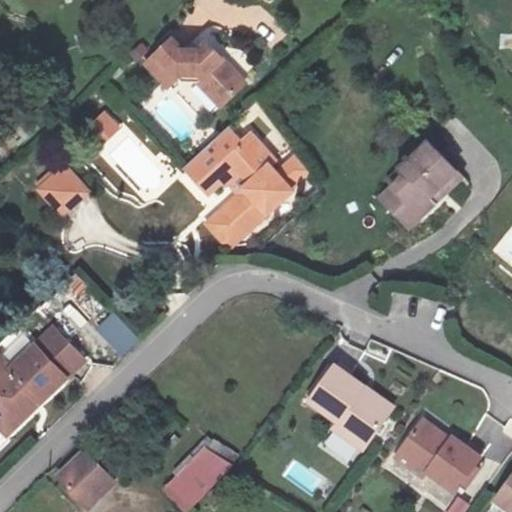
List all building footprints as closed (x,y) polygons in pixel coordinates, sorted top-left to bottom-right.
[(156,39),(150,30),(123,56),(146,82),(159,71),(164,67),(187,78),(214,108),(233,90),(183,39),(173,46),(156,39)] [(164,67),(159,71),(179,85),(206,115),(214,108),(187,78),(164,67)] [(118,127),(102,110),(80,131),(98,147),(118,127)] [(419,157),(451,192),(463,181),(454,171),(488,143),(457,110),(426,139),(432,146),(419,157)] [(139,127),(133,132),(156,156),(162,151),(139,127)] [(261,128),(227,158),(248,182),(241,189),(214,214),(237,239),(293,188),(274,166),(284,156),(261,128)] [(496,152),(488,143),(454,171),(463,181),(496,152)] [(436,205),(451,192),(419,157),(403,171),(436,205)] [(248,182),(227,158),(221,163),(241,189),(248,182)] [(91,195),(67,163),(34,190),(65,220),(91,195)] [(0,420),(3,423),(51,378),(23,346),(0,366),(0,420)] [(340,402),(351,388),(324,369),(298,403),(325,422),(317,432),(347,455),(371,424),(340,402)] [(381,410),(351,388),(340,402),(371,424),(381,410)] [(390,459),(416,477),(441,496),(470,458),(442,438),(437,447),(413,427),(390,459)] [(180,511),(186,511),(227,472),(201,448),(158,492),(180,511)] [(80,507),(105,480),(75,453),(51,480),(80,507)] [(407,488),(416,477),(390,459),(382,468),(407,488)] [(511,511),(511,471),(485,507),(491,511),(511,511)] [(447,511),(467,511),(472,503),(458,495),(447,511)]
